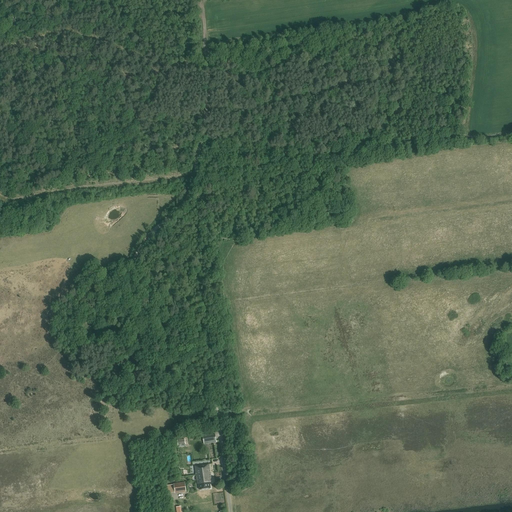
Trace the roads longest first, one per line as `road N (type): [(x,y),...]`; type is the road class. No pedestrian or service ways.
road 1 (track): [(203,123),(187,199),(150,233),(131,268),(132,295),(158,319)]
road 2 (track): [(158,319),(205,353),(218,419)]
